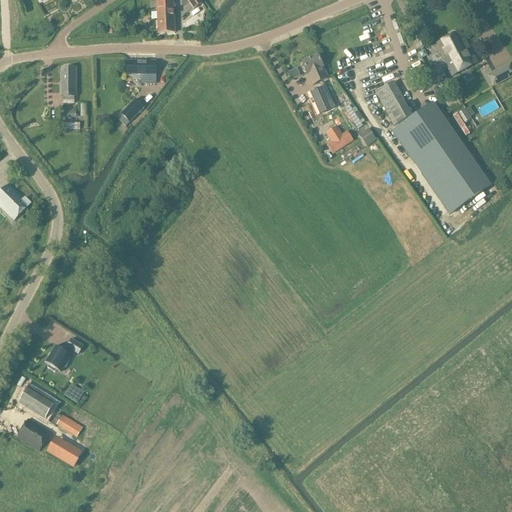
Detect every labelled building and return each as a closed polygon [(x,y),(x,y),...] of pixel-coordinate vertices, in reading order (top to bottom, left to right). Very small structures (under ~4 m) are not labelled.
[(173,0),(156,0),(158,33),(175,32),(173,0)] [(199,0),(187,0),(194,9),(202,3),(199,0)] [(460,31),(435,44),(453,76),(477,63),(460,31)] [(318,55),(303,62),(304,65),(303,65),(302,67),(303,71),(306,72),(307,71),(313,85),(328,78),(318,55)] [(128,61),(128,75),(133,75),(133,79),(142,79),(142,83),(156,84),(156,62),(128,61)] [(485,76),(491,87),(508,76),(502,66),(485,76)] [(291,79),(300,75),(297,68),(288,72),(291,79)] [(62,69),(62,96),(63,96),(63,103),(75,103),(75,96),(76,96),(76,69),(62,69)] [(394,82),(376,92),(395,126),(413,116),(394,82)] [(122,115),(129,120),(131,122),(145,108),(136,100),(122,115)] [(433,104),(416,116),(393,132),(392,132),(450,215),(491,187),(433,103),(434,103),(433,103),(433,104)] [(453,116),(459,126),(475,116),(469,106),(453,116)] [(62,108),(62,121),(76,121),(77,108),(62,108)] [(80,122),(63,122),(63,130),(79,130),(80,122)] [(359,136),(367,146),(376,139),(369,129),(359,136)] [(348,132),(332,142),(327,145),(333,154),(354,140),(348,132)] [(0,203),(0,230),(9,237),(16,227),(13,225),(21,214),(19,213),(24,206),(6,194),(0,203)] [(83,346),(72,339),(71,339),(66,347),(78,355),(84,347),(83,346)] [(71,356),(56,347),(51,354),(50,354),(48,357),(49,358),(46,363),(49,365),(48,368),(56,373),(57,370),(61,372),(64,367),(66,368),(70,360),(69,359),(71,356)] [(20,403),(46,419),(55,404),(29,388),(20,403)] [(84,393),(77,389),(71,400),(77,404),(84,393)] [(55,425),(76,437),(83,426),(61,414),(55,425)] [(29,419),(17,438),(40,452),(51,432),(29,419)] [(44,452),(72,467),(81,451),(53,435),(44,452)]
